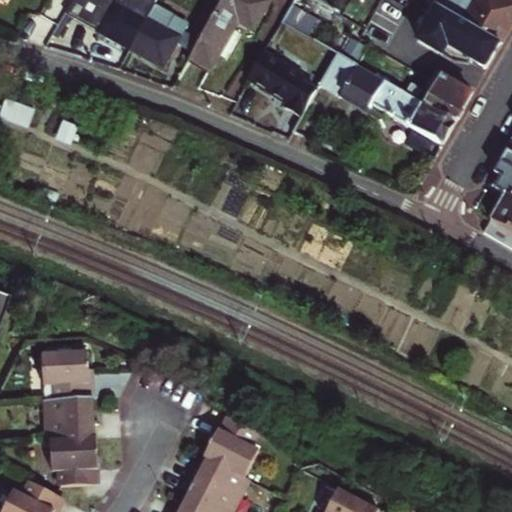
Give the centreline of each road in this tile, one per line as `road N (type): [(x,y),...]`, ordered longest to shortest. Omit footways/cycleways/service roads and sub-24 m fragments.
road 1 (residential): [(434,220),(174,106),(0,47)]
road 2 (residential): [(511,86),(434,220)]
